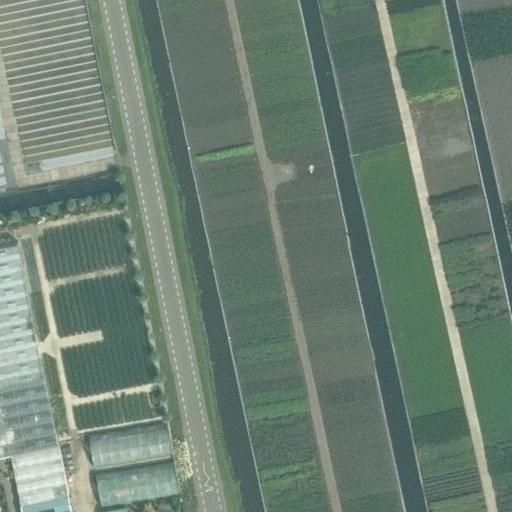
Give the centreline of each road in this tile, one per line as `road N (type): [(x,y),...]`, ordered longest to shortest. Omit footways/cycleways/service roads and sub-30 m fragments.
road 1 (track): [(335,511),(229,0)]
road 2 (unclassified): [(212,511),(113,0)]
